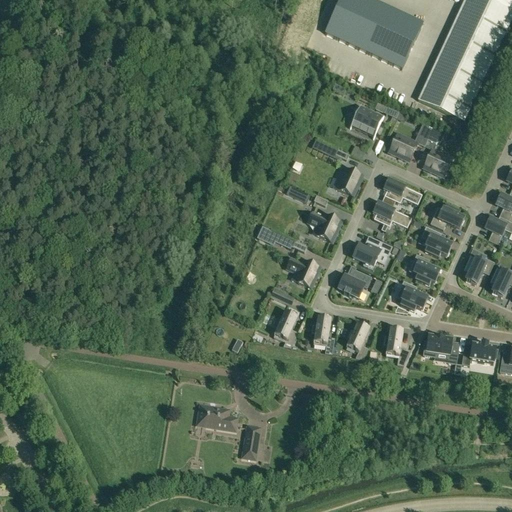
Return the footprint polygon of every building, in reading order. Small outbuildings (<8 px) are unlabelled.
[(368,0),(341,0),(325,35),(401,71),(423,25),(368,0)] [(511,0),(465,0),(418,102),(464,124),(511,19),(511,0)] [(361,107),(360,107),(350,130),(353,124),(376,134),(373,141),(384,118),(383,117),(383,119),(360,108),(361,107)] [(384,115),(396,121),(399,115),(387,109),(384,115)] [(415,144),(417,145),(425,149),(428,142),(422,139),(427,128),(423,126),(415,144)] [(428,142),(433,131),(427,128),(422,139),(428,142)] [(444,136),(433,131),(428,142),(435,145),(440,144),(444,136)] [(391,150),(389,155),(403,161),(404,159),(410,161),(417,145),(415,144),(405,140),(403,145),(395,141),(391,150)] [(385,147),(382,152),(389,155),(391,150),(385,147)] [(349,157),(338,152),(335,157),(346,163),(349,157)] [(429,174),(443,180),(450,166),(442,163),(444,157),(432,152),(425,168),(431,171),(429,174)] [(354,198),(360,185),(357,184),(359,178),(360,177),(343,170),(343,171),(338,182),(340,183),(337,191),(353,199),(354,198)] [(395,204),(400,206),(403,201),(417,207),(422,197),(389,182),(388,185),(387,185),(384,192),(387,193),(382,204),(393,209),(395,204)] [(286,196),(306,205),(310,196),(290,187),(286,196)] [(503,211),(499,219),(511,225),(511,224),(508,223),(511,215),(511,196),(510,196),(508,200),(500,196),(496,205),(497,205),(496,207),(503,211)] [(328,203),(316,198),(314,203),(325,208),(328,203)] [(411,221),(379,206),(377,209),(376,208),(373,215),(376,217),(374,222),(384,227),(381,232),(385,234),(387,228),(389,229),(392,224),(407,231),(411,221)] [(459,232),(464,222),(457,219),(459,215),(445,208),(444,212),(438,210),(430,227),(443,232),(446,226),(459,232)] [(319,239),(332,245),(333,244),(339,231),(336,230),(339,224),(322,216),(322,217),(321,219),(313,215),(309,224),(322,231),(319,239)] [(492,234),(488,243),(497,247),(504,232),(511,235),(511,225),(499,219),(497,224),(490,220),(486,228),(487,229),(486,231),(492,234)] [(263,229),(257,240),(264,243),(266,239),(275,244),(291,251),(292,249),(293,249),(295,244),(263,229)] [(447,259),(452,248),(438,242),(441,236),(426,229),(421,240),(428,243),(425,249),(427,250),(425,254),(438,260),(440,256),(447,259)] [(358,248),(353,260),(364,265),(363,268),(372,272),(380,255),(388,258),(392,249),(376,242),(373,250),(368,248),(366,252),(358,248)] [(293,249),(304,255),(307,249),(295,244),(293,249)] [(471,261),(464,275),(469,277),(466,283),(476,288),(482,275),(488,278),(494,265),(488,262),(486,266),(482,265),(484,260),(485,257),(477,253),(473,262),(471,261)] [(435,286),(439,275),(426,269),(429,263),(416,257),(409,274),(417,278),(415,282),(429,288),(431,284),(435,286)] [(298,285),(311,291),(312,290),(311,290),(318,277),(315,276),(317,270),(301,262),(301,263),(300,265),(292,261),(287,271),(301,277),(298,285)] [(495,289),(492,295),(502,300),(508,287),(511,288),(511,273),(504,269),(501,275),(497,273),(491,287),(495,289)] [(344,278),(338,291),(344,294),(344,295),(349,298),(350,296),(358,300),(363,289),(366,291),(371,280),(354,272),(350,281),(344,278)] [(422,312),(427,302),(414,296),(417,290),(403,283),(396,300),(402,303),(400,307),(414,314),(416,309),(422,312)] [(271,298),(291,308),(294,299),(275,290),(271,298)] [(291,332),(297,320),(285,315),(282,322),(278,320),(275,328),(278,329),(273,340),(285,345),(283,349),(290,351),(298,335),(291,332)] [(328,340),(330,322),(318,320),(316,327),(313,327),(311,335),(315,336),(313,347),(326,349),(325,356),(332,357),(334,341),(328,340)] [(361,348),(369,332),(357,326),(354,333),(351,332),(347,340),(350,341),(347,349),(358,354),(355,361),(363,362),(368,351),(361,348)] [(410,353),(400,351),(403,334),(390,331),(389,339),(385,338),(384,347),(387,347),(385,359),(398,361),(397,368),(403,369),(410,353)] [(434,339),(428,338),(427,348),(425,348),(423,357),(435,359),(436,355),(449,358),(447,365),(456,366),(458,351),(451,350),(452,344),(452,342),(444,341),(444,340),(442,340),(437,339),(434,339)] [(237,342),(231,352),(237,355),(242,344),(237,342)] [(488,347),(480,346),(480,348),(472,347),(471,354),(464,352),(461,367),(469,368),(470,362),(493,366),(494,361),(496,361),(498,352),(496,351),(496,350),(488,349),(488,347)] [(511,351),(511,353),(510,361),(502,360),(500,374),(511,376),(511,351)] [(227,420),(228,413),(219,411),(219,412),(215,411),(211,410),(211,409),(205,408),(204,409),(201,408),(200,415),(198,415),(198,420),(199,421),(198,424),(205,425),(205,428),(235,433),(237,421),(227,420)] [(260,431),(248,429),(243,460),(255,461),(260,431)]
